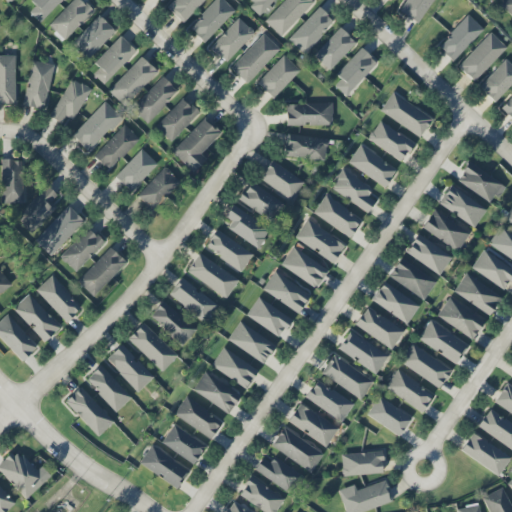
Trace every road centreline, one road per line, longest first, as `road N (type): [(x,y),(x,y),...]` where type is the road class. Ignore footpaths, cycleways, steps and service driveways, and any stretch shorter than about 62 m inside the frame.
road 1 (residential): [(466,112),(190,511)]
road 2 (residential): [(0,421),(148,281),(252,135)]
road 3 (residential): [(349,0),(511,156)]
road 4 (residential): [(162,261),(24,127),(0,127)]
road 5 (residential): [(154,511),(56,445),(0,384)]
road 6 (residential): [(252,135),(240,114),(121,0)]
road 7 (residential): [(432,448),(511,331)]
